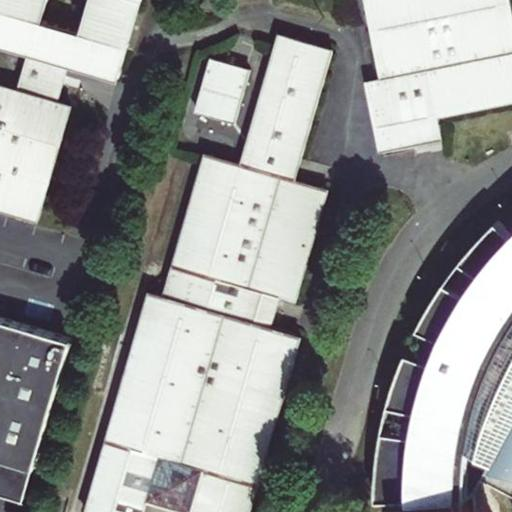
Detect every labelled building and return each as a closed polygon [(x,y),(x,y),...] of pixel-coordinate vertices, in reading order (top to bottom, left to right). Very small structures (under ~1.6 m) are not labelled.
[(1,0),(0,6),(0,37),(31,47),(19,84),(0,78),(0,205),(37,217),(71,99),(56,95),(68,58),(121,73),(141,0),(1,0)] [(385,158),(419,150),(417,141),(450,134),(443,114),(511,99),(511,0),(368,0),(385,79),(368,83),(385,158)] [(83,506),(81,511),(82,511),(138,511),(142,500),(163,430),(209,444),(188,511),(245,511),(296,334),(246,319),(255,287),(293,298),(301,276),(325,189),(295,179),(333,49),(281,34),(242,164),(204,152),(161,294),(146,290),(83,506)] [(249,67),(211,56),(196,108),(233,119),(249,67)] [(417,141),(419,150),(433,148),(451,144),(450,134),(417,141)] [(454,497),(401,503),(402,511),(505,511),(503,490),(474,494),(473,486),(475,480),(484,463),(511,477),(511,223),(497,209),(475,231),(453,258),(433,287),(417,318),(444,329),(434,351),(407,339),(396,363),(388,389),(419,398),(416,421),(382,414),(380,449),(376,489),(452,486),(454,497)] [(411,329),(407,339),(434,351),(444,329),(417,318),(411,329)] [(0,503),(7,481),(35,465),(67,357),(0,337),(0,503)] [(388,389),(382,414),(416,421),(419,398),(388,389)] [(163,430),(142,500),(161,504),(186,511),(188,511),(209,444),(163,430)] [(0,510),(6,511),(21,511),(35,465),(7,481),(0,503),(0,510)]
